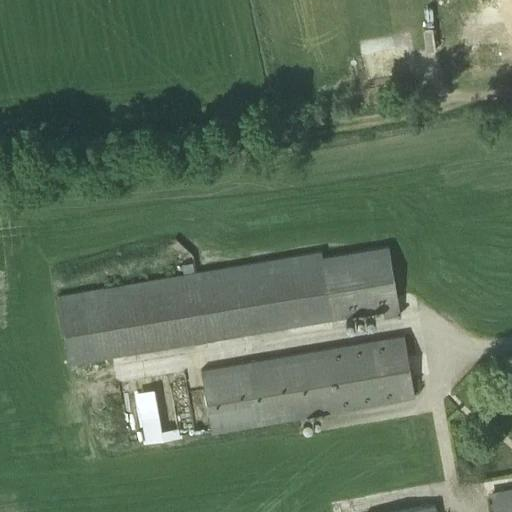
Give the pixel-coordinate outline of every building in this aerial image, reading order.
[(67,366),(395,309),(384,241),(319,253),(318,246),(54,292),(67,366)] [(401,335),(198,371),(207,427),(411,391),(401,335)] [(137,415),(140,440),(176,435),(169,383),(148,386),(152,413),(137,415)] [(511,511),(511,486),(485,491),(488,511),(511,511)] [(433,511),(432,501),(373,511),(433,511)]
